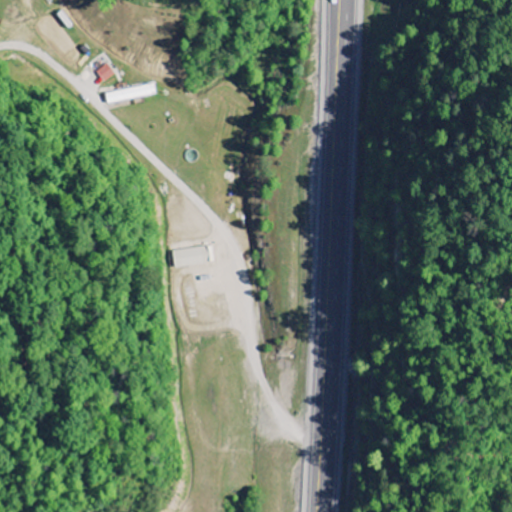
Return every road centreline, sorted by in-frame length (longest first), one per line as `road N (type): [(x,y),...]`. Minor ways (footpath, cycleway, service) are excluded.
road 1 (trunk): [(319,511),(332,253)]
road 2 (trunk): [(332,253),(342,0)]
